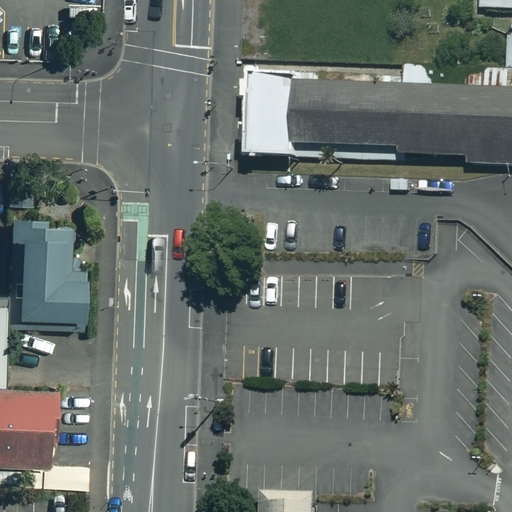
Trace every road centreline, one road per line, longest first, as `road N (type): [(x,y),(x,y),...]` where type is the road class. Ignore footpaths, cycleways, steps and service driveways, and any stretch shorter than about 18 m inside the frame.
road 1 (tertiary): [(168,126),(150,511)]
road 2 (tertiary): [(0,120),(168,126)]
road 3 (tertiary): [(173,0),(168,126)]
